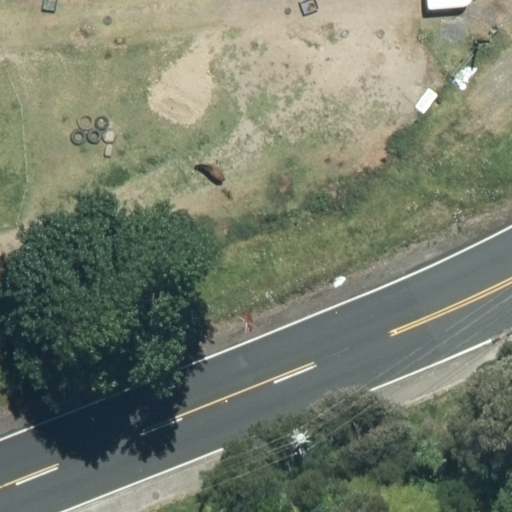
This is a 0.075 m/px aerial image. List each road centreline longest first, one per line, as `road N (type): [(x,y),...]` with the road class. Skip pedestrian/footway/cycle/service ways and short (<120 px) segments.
road 1 (tertiary): [(511,273),(0,479)]
road 2 (track): [(511,5),(270,6),(0,31)]
